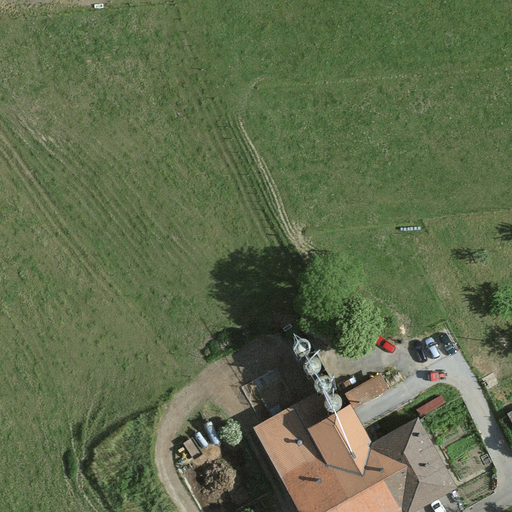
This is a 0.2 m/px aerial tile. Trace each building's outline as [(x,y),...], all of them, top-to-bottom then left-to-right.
[(298,353),(301,354),(305,353),(307,352),(310,350),(311,347),(311,345),(311,342),(310,339),(308,337),(305,336),(302,335),(300,336),(297,337),(295,339),(293,342),(293,345),(294,348),(296,351),(298,353)] [(309,371),(312,372),(315,372),(318,371),(320,368),(322,366),(322,363),(322,360),(320,358),(318,356),(316,354),(313,354),(310,354),(307,356),(305,358),(304,361),(304,364),(305,367),(306,370),(309,371)] [(320,390),(323,391),(326,390),(329,389),(331,387),(332,384),(333,382),(332,379),(331,376),(329,374),(327,373),(324,372),(321,373),(318,374),(316,376),(315,379),(314,382),(315,385),(317,388),(320,390)] [(387,387),(380,374),(347,391),(354,404),(387,387)] [(330,408),(333,408),(336,408),(339,407),(342,405),(343,402),(343,399),(343,397),(341,394),(340,392),(337,391),(334,390),(331,391),(329,392),(326,394),(325,397),(325,400),(326,403),(328,406),(330,408)] [(295,412),(263,429),(309,511),(405,511),(405,510),(453,484),(417,420),(373,445),(351,406),(306,432),(295,412)]
